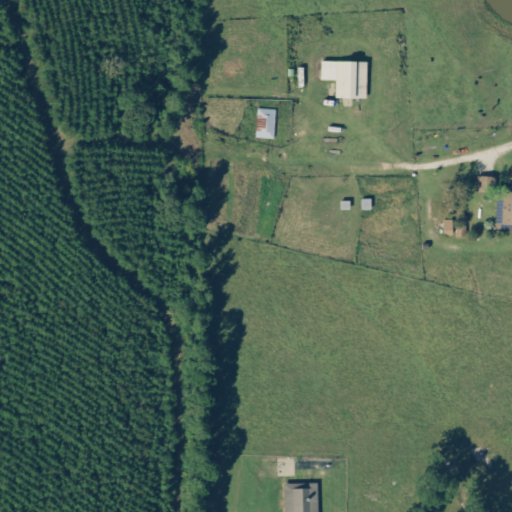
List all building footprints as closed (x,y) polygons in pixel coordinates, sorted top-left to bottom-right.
[(338,99),(370,100),(371,63),(324,62),(324,81),(339,81),(338,99)] [(258,138),(277,139),(278,110),(259,109),(258,138)] [(511,193),(499,193),(498,224),(511,224),(511,193)] [(445,236),(454,236),(455,220),(446,220),(445,236)] [(286,485),(287,511),(321,511),(321,484),(286,485)]
